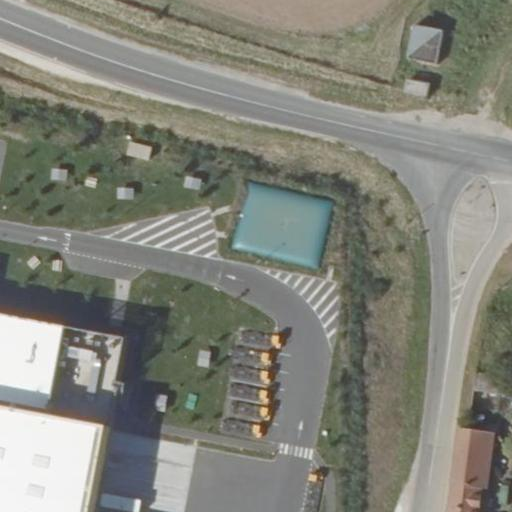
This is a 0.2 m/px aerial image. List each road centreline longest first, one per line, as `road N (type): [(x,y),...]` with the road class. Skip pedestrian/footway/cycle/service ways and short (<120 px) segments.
road 1 (primary): [(0,19),(157,77),(489,157)]
road 2 (tertiary): [(425,511),(450,309),(489,157)]
